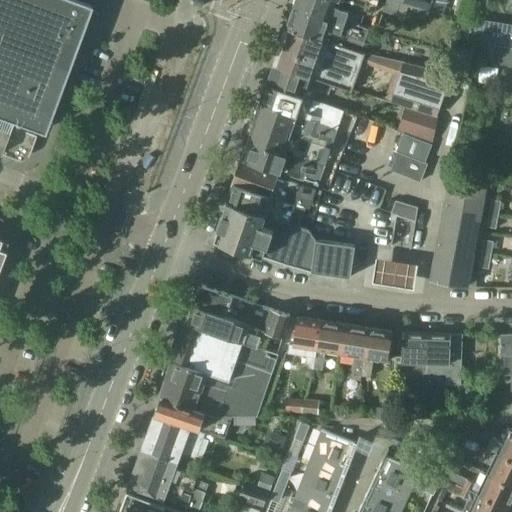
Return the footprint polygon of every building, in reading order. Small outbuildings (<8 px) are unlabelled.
[(30,148),(31,146),(37,129),(43,131),(56,94),(61,95),(63,77),(90,4),(77,0),(0,0),(0,152),(9,156),(11,157),(13,157),(16,157),(18,157),(20,157),(22,156),(24,155),(26,153),(28,152),(29,150),(30,148)] [(296,0),(294,5),(296,5),(360,26),(366,7),(367,7),(352,2),(347,0),(296,0)] [(376,10),(379,0),(347,0),(352,2),(367,7),(366,7),(376,10)] [(389,0),(386,0),(383,10),(396,14),(399,5),(399,3),(398,3),(389,0)] [(420,0),(419,8),(428,10),(429,10),(432,2),(423,0),(420,0)] [(432,0),(432,2),(429,10),(443,14),(447,3),(447,0),(432,0)] [(458,0),(456,6),(454,14),(455,14),(480,21),(484,0),(458,0)] [(399,5),(396,14),(405,17),(409,6),(399,3),(399,5)] [(288,23),(287,26),(323,37),(361,51),(369,29),(360,26),(296,5),(289,24),(288,23)] [(511,24),(483,20),(480,43),(495,45),(511,47),(511,24)] [(361,51),(323,37),(287,26),(281,44),(282,45),(316,57),(341,66),(359,70),(365,52),(361,51)] [(276,63),(325,80),(336,84),(336,85),(352,91),(359,70),(341,66),(316,57),(282,45),(276,63)] [(511,48),(495,47),(493,62),(511,65),(511,48)] [(451,73),(398,60),(384,99),(406,106),(437,116),(451,73)] [(335,89),(336,85),(336,84),(325,80),(276,63),(269,83),(304,94),(316,99),(319,91),(329,94),(331,88),(335,89)] [(497,71),(481,69),(479,83),(495,85),(497,71)] [(344,109),(316,99),(304,94),(269,83),(268,82),(262,101),(312,118),(338,128),(344,109)] [(338,129),(338,128),(312,118),(262,101),(255,120),(256,120),(291,132),(332,147),(335,136),(338,129)] [(437,116),(406,106),(397,131),(404,133),(433,142),(439,117),(437,116)] [(326,164),(332,147),(291,132),(256,120),(250,139),(316,161),(326,164)] [(335,136),(342,138),(344,131),(338,129),(335,136)] [(404,133),(397,151),(398,151),(425,162),(433,142),(404,133)] [(326,164),(316,161),(250,139),(243,159),(319,186),(326,166),(326,164)] [(425,162),(398,151),(391,169),(420,181),(428,163),(425,162)] [(310,208),(316,189),(278,175),(278,174),(272,172),(241,161),(234,182),(306,207),(310,208)] [(431,279),(468,285),(489,178),(451,171),(431,279)] [(228,200),(229,201),(265,214),(279,218),(280,219),(299,225),(306,207),(234,182),(230,194),(228,200)] [(492,199),(490,213),(499,214),(501,200),(492,199)] [(229,201),(228,200),(216,233),(220,240),(266,255),(279,218),(265,214),(229,201)] [(395,203),(392,212),(397,214),(397,215),(398,215),(403,202),(396,200),(395,203)] [(403,202),(398,215),(405,218),(409,204),(403,202)] [(409,204),(405,218),(416,221),(416,220),(418,207),(409,204)] [(499,214),(490,213),(487,226),(496,228),(499,214)] [(280,219),(279,218),(266,255),(312,270),(351,276),(356,244),(316,238),(309,228),(299,225),(280,219)] [(485,239),(482,252),(491,254),(494,240),(485,239)] [(491,254),(482,252),(480,266),(489,268),(491,254)] [(421,266),(384,259),(381,282),(418,288),(421,266)] [(249,324),(252,325),(264,329),(272,308),(259,304),(204,285),(200,287),(195,302),(241,319),(240,321),(249,324)] [(241,319),(195,302),(188,321),(188,322),(243,341),(265,348),(268,349),(277,352),(279,345),(268,341),(270,333),(264,330),(264,329),(252,325),(249,324),(240,321),(241,319)] [(290,314),(272,308),(264,329),(264,330),(270,333),(283,337),(290,314)] [(316,348),(320,318),(299,315),(293,344),(309,347),(306,367),(312,368),(316,348)] [(339,352),(344,322),(320,318),(316,348),(312,368),(323,369),(326,349),(339,352)] [(277,353),(277,352),(268,349),(265,348),(243,341),(188,322),(188,321),(187,320),(180,340),(181,341),(229,358),(229,356),(272,372),(277,358),(267,355),(269,350),(277,353)] [(344,322),(339,352),(356,354),(353,373),(361,374),(368,326),(365,326),(344,322)] [(368,326),(361,374),(370,376),(373,357),(387,359),(392,330),(368,326)] [(425,371),(426,331),(403,331),(402,356),(395,356),(395,371),(416,371),(425,371)] [(431,331),(426,331),(425,371),(448,372),(448,385),(460,385),(461,333),(451,333),(451,332),(431,331)] [(511,332),(500,333),(500,353),(511,353),(511,332)] [(181,341),(174,361),(265,392),(273,372),(272,372),(229,356),(229,358),(181,341)] [(174,361),(167,378),(216,395),(217,392),(260,407),(265,392),(174,361)] [(257,415),(260,407),(217,392),(216,395),(167,378),(161,397),(162,398),(205,412),(233,413),(233,415),(257,415)] [(511,412),(511,392),(492,392),(492,412),(511,412)] [(155,415),(215,435),(225,438),(233,415),(233,413),(205,412),(162,398),(155,415)] [(302,412),(305,400),(288,399),(287,411),(302,412)] [(320,401),(305,400),(302,412),(319,413),(320,401)] [(331,405),(329,417),(359,417),(360,403),(346,402),(346,406),(331,405)] [(377,407),(377,417),(386,418),(386,407),(377,407)] [(212,442),(215,435),(155,415),(149,431),(195,448),(199,449),(203,438),(212,442)] [(308,425),(305,424),(302,422),(296,436),(303,439),(308,425)] [(310,459),(346,474),(361,435),(360,435),(357,442),(322,428),(310,459)] [(268,430),(263,444),(282,450),(286,436),(268,430)] [(472,441),(478,430),(466,431),(463,437),(472,441)] [(149,431),(143,449),(178,461),(181,452),(196,458),(199,449),(195,448),(149,431)] [(493,437),(488,447),(500,453),(511,459),(511,433),(510,433),(505,443),(493,437)] [(465,446),(475,451),(478,444),(472,441),(468,439),(465,446)] [(483,445),(480,452),(489,457),(493,450),(483,445)] [(371,484),(406,501),(420,470),(386,454),(389,447),(388,447),(371,484)] [(137,466),(206,491),(209,483),(188,475),(174,471),(178,461),(143,449),(142,451),(140,451),(137,460),(139,461),(137,466)] [(511,459),(500,453),(490,474),(511,484),(511,459)] [(310,459),(297,491),(334,505),(346,474),(310,459)] [(137,466),(131,483),(130,485),(165,497),(200,509),(206,491),(137,466)] [(277,483),(286,486),(292,472),(283,469),(277,483)] [(263,472),(257,487),(269,491),(275,476),(263,472)] [(453,472),(449,480),(464,487),(473,491),(477,483),(453,472)] [(484,486),(480,494),(507,508),(511,498),(511,484),(490,474),(484,486)] [(427,489),(433,492),(439,479),(433,476),(427,489)] [(269,491),(257,487),(243,482),(238,497),(265,505),(269,491)] [(277,483),(271,499),(280,502),(286,486),(277,483)] [(357,511),(400,511),(406,501),(371,484),(357,511)] [(464,487),(461,495),(467,498),(467,499),(468,499),(462,511),(463,511),(505,511),(507,508),(480,494),(473,491),(464,487)] [(189,511),(128,490),(119,511),(189,511)] [(289,511),(330,511),(334,505),(297,491),(289,511)]
